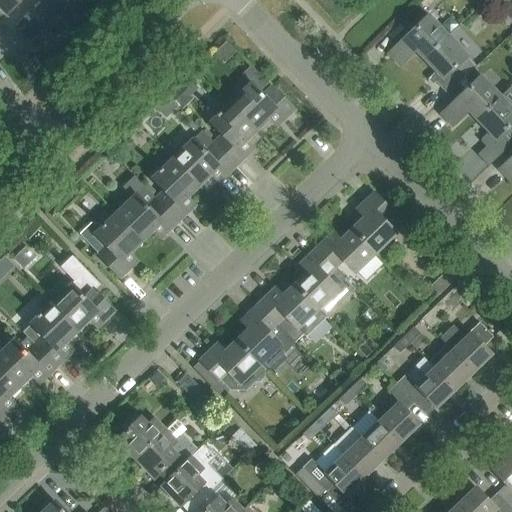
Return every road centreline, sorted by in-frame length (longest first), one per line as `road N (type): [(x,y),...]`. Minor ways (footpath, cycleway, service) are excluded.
road 1 (residential): [(368,134),(55,437)]
road 2 (residential): [(511,284),(368,134)]
road 3 (unclassified): [(37,134),(179,0)]
road 4 (residential): [(375,511),(511,376)]
road 5 (residential): [(368,134),(237,0)]
